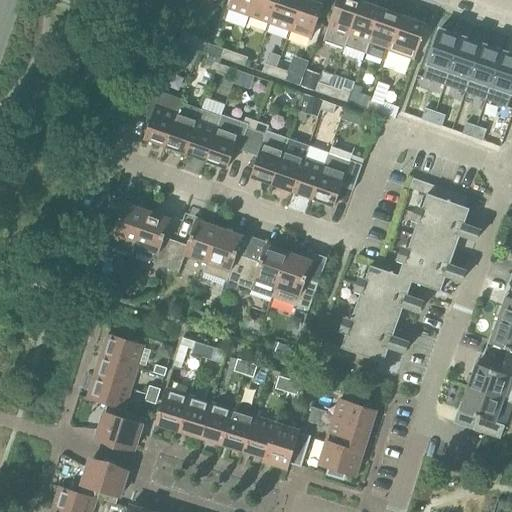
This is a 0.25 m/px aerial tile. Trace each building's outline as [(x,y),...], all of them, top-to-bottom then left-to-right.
[(233,0),(230,9),(251,17),(256,0),(233,0)] [(271,24),(279,0),(256,0),(251,17),(271,24)] [(292,31),(302,0),(279,0),(271,24),(292,31)] [(313,39),(324,5),(308,0),(302,0),(292,31),(313,39)] [(362,2),(356,0),(339,0),(325,41),(346,48),(346,46),(350,37),(351,37),(352,36),(350,35),(362,2)] [(350,37),(346,46),(367,54),(383,9),(362,2),(350,35),(352,36),(351,37),(350,37)] [(403,16),(383,9),(367,54),(367,56),(387,63),(391,51),(390,51),(391,49),(392,50),(403,16)] [(390,51),(391,51),(387,63),(409,71),(413,59),(415,60),(428,25),(403,16),(392,50),(391,49),(390,51)] [(441,30),(424,78),(446,86),(463,37),(441,30)] [(182,32),(178,43),(205,52),(207,44),(208,41),(182,32)] [(463,37),(446,86),(447,86),(466,93),(484,45),(463,37)] [(207,53),(208,54),(221,58),(224,49),(207,44),(205,52),(207,53)] [(484,45),(466,93),(487,101),(504,52),(484,45)] [(224,49),(221,58),(222,59),(234,63),(237,54),(224,49)] [(511,54),(504,52),(487,101),(509,108),(511,99),(511,54)] [(221,58),(208,54),(203,69),(217,73),(220,65),(222,59),(221,58)] [(237,54),(234,63),(245,67),(248,58),(237,54)] [(276,77),(279,68),(265,63),(262,72),(276,77)] [(220,65),(217,73),(227,77),(230,68),(220,65)] [(279,68),(276,77),(300,86),(303,77),(279,68)] [(315,92),(315,91),(316,89),(316,88),(317,86),(318,82),(321,75),(307,70),(301,87),(315,92)] [(332,87),(318,82),(317,86),(316,88),(316,89),(315,91),(329,97),(329,96),(332,87)] [(141,115),(153,119),(146,140),(167,147),(178,114),(179,115),(180,113),(179,112),(182,103),(183,100),(164,93),(165,89),(153,84),(141,115)] [(329,96),(329,97),(350,104),(354,91),(343,87),(342,90),(332,87),(329,96)] [(354,91),(350,104),(369,111),(373,101),(371,101),(372,97),(354,91)] [(326,102),(304,94),(298,111),(318,118),(321,110),(323,111),(326,103),(326,102)] [(218,129),(222,117),(223,115),(226,106),(208,99),(203,111),(187,155),(207,162),(219,129),(218,129)] [(373,101),(369,111),(381,115),(384,105),(373,101)] [(110,106),(99,102),(94,116),(105,120),(110,106)] [(326,102),(326,103),(323,111),(333,115),(337,106),(326,102)] [(179,115),(178,114),(167,147),(187,155),(203,111),(182,103),(179,112),(180,113),(179,115)] [(391,105),(387,117),(395,119),(399,107),(391,105)] [(248,153),(260,122),(247,118),(245,123),(223,115),(222,117),(218,129),(219,129),(207,162),(228,169),(235,149),(248,153)] [(269,132),(271,126),(260,122),(248,153),(260,157),(253,178),(274,185),(284,158),(285,152),(286,153),(287,151),(286,150),(290,139),(269,132)] [(285,152),(284,158),(274,185),(294,193),(310,147),(291,140),(291,139),(290,139),(286,150),(287,151),(286,153),(285,152)] [(331,154),(310,147),(294,193),(315,200),(325,170),(326,167),(325,167),(326,165),(327,165),(331,154)] [(326,167),(325,170),(315,200),(335,207),(342,187),(353,191),(364,160),(352,156),(350,161),(331,154),(327,165),(326,165),(325,167),(326,167)] [(418,191),(421,181),(415,179),(411,189),(418,191)] [(421,181),(418,191),(425,193),(428,184),(421,181)] [(425,193),(428,195),(432,196),(435,186),(428,184),(425,193)] [(435,186),(432,196),(438,198),(442,189),(435,186)] [(442,189),(438,198),(445,201),(449,191),(442,189)] [(449,191),(445,201),(452,203),(456,193),(449,191)] [(456,193),(452,203),(459,206),(462,196),(456,193)] [(432,196),(428,195),(414,236),(456,251),(470,210),(466,208),(459,206),(452,203),(445,201),(438,198),(432,196)] [(462,196),(459,206),(466,208),(469,198),(462,196)] [(107,217),(97,243),(111,248),(111,247),(134,255),(135,253),(137,247),(150,211),(126,203),(119,221),(107,217)] [(150,211),(137,247),(135,253),(156,260),(155,264),(168,269),(178,242),(166,238),(172,219),(150,211)] [(178,242),(168,269),(180,273),(186,256),(208,264),(221,228),(198,220),(189,246),(178,242)] [(208,264),(205,273),(226,281),(223,290),(237,295),(240,286),(249,259),(238,255),(244,237),(221,228),(208,264)] [(399,277),(413,282),(442,292),(456,251),(414,236),(399,276),(399,277)] [(249,259),(240,286),(237,295),(236,297),(239,298),(249,294),(251,290),(253,290),(252,292),(274,300),(291,253),(267,245),(261,263),(249,259)] [(274,300),(296,308),(297,306),(310,311),(320,284),(307,280),(314,262),(291,253),(274,300)] [(399,276),(372,266),(357,308),(398,323),(413,282),(399,277),(399,276)] [(103,283),(100,292),(116,297),(120,286),(113,283),(114,280),(105,277),(103,283)] [(511,298),(508,297),(500,321),(511,325),(511,298)] [(368,358),(375,361),(381,363),(383,364),(398,323),(357,308),(342,349),(347,351),(354,353),(361,356),(368,358)] [(509,350),(505,363),(511,365),(511,325),(500,321),(492,344),(509,350)] [(104,358),(139,370),(146,349),(111,337),(104,358)] [(196,342),(192,355),(202,358),(205,359),(209,346),(197,342),(196,342)] [(326,344),(323,353),(330,355),(333,346),(326,344)] [(179,362),(177,367),(182,369),(184,364),(185,364),(190,348),(184,346),(179,362)] [(209,346),(205,359),(212,361),(216,348),(209,346)] [(333,346),(330,355),(337,358),(340,349),(333,346)] [(342,349),(340,349),(337,358),(344,360),(347,351),(342,349)] [(347,351),(344,360),(351,362),(354,353),(347,351)] [(354,353),(351,362),(358,365),(361,356),(354,353)] [(361,356),(358,365),(364,367),(368,358),(361,356)] [(139,370),(104,358),(97,379),(133,391),(139,370)] [(368,358),(364,367),(371,370),(375,361),(368,358)] [(247,376),(251,363),(238,359),(234,372),(247,376)] [(375,361),(371,370),(378,372),(381,363),(375,361)] [(251,363),(247,376),(254,378),(258,365),(251,363)] [(478,365),(470,389),(505,401),(511,403),(511,365),(505,363),(501,373),(478,365)] [(168,368),(156,365),(153,373),(165,377),(168,368)] [(293,381),(279,376),(275,389),(289,394),(289,393),(293,381)] [(91,400),(110,406),(126,411),(133,391),(97,379),(91,400)] [(293,381),(289,393),(289,394),(297,396),(301,383),(293,381)] [(147,395),(158,399),(161,390),(150,386),(147,395)] [(479,417),(475,431),(502,440),(507,426),(498,423),(505,401),(470,389),(462,411),(479,417)] [(170,391),(160,422),(159,423),(182,430),(192,398),(170,391)] [(158,399),(147,395),(145,401),(156,405),(158,399)] [(204,437),(214,405),(192,398),(182,430),(204,437)] [(336,423),(371,435),(378,414),(343,403),(336,423)] [(225,444),(235,412),(214,405),(204,437),(225,444)] [(111,436),(108,443),(127,449),(129,441),(138,444),(146,418),(126,412),(126,411),(110,406),(101,433),(111,436)] [(310,415),(325,420),(327,412),(313,407),(310,415)] [(247,451),(257,419),(235,412),(225,444),(247,451)] [(325,420),(310,415),(308,422),(323,427),(325,420)] [(247,451),(268,458),(269,458),(279,426),(257,419),(247,451)] [(371,435),(336,423),(329,444),(364,455),(371,435)] [(301,433),(279,426),(269,458),(268,458),(266,463),(289,471),(291,465),(301,435),(301,433)] [(313,439),(301,435),(291,465),(303,469),(313,439)] [(322,467),(331,470),(329,477),(346,482),(348,475),(357,478),(364,455),(329,444),(322,467)] [(454,466),(465,470),(469,459),(458,455),(454,466)] [(98,499),(99,497),(119,504),(127,479),(118,476),(121,469),(102,463),(100,471),(90,468),(82,494),(98,499)] [(82,494),(63,487),(56,509),(66,511),(93,511),(98,499),(82,494)]
